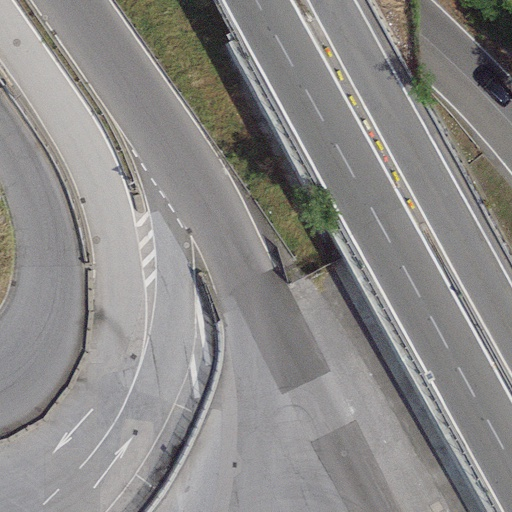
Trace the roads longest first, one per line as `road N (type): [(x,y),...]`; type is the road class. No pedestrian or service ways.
road 1 (motorway): [(256,0),(511,474)]
road 2 (motorway): [(511,333),(336,0)]
road 3 (motorway): [(274,301),(68,0)]
road 4 (motorway): [(0,140),(30,199),(47,272),(44,326),(23,367),(0,386)]
road 5 (tertiary): [(398,0),(511,129)]
